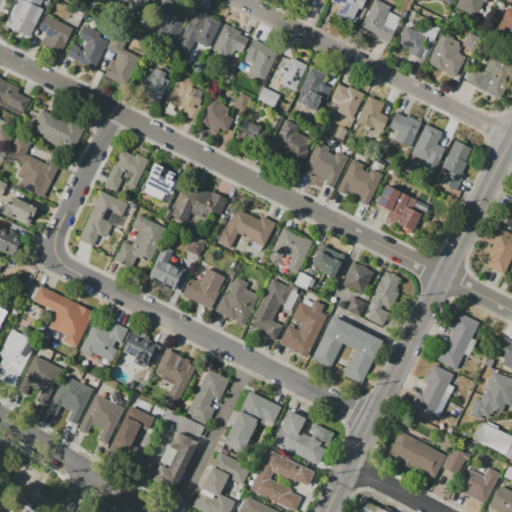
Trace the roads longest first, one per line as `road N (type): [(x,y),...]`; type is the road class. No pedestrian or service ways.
road 1 (residential): [(511,311),(0,56)]
road 2 (residential): [(116,111),(51,244),(59,265),(372,419)]
road 3 (tertiary): [(511,134),(325,511)]
road 4 (residential): [(242,0),(511,131)]
road 5 (residential): [(150,511),(0,415)]
